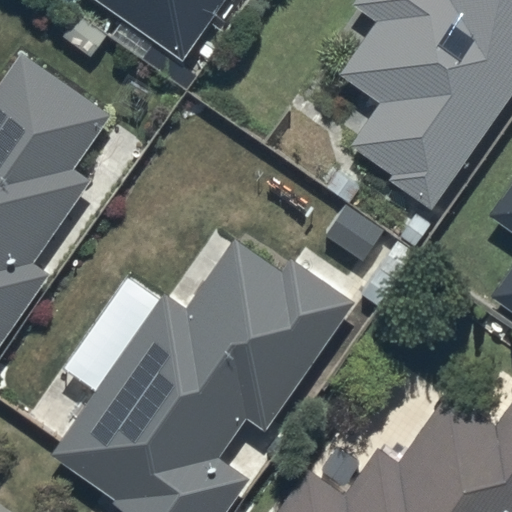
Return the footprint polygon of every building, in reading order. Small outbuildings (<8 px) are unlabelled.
[(93,0),(176,59),(218,0),(93,0)] [(511,0),(352,0),(348,5),(374,23),(339,74),(380,102),(349,146),(390,174),(385,182),(429,212),(511,90),(511,0)] [(107,115),(18,55),(0,81),(0,338),(42,276),(30,268),(86,185),(68,172),(107,115)] [(511,192),(497,214),(511,224),(511,273),(496,297),(511,307),(511,192)] [(233,241),(229,247),(185,313),(155,294),(47,456),(113,500),(109,506),(117,511),(219,511),(242,479),(217,463),(246,419),(263,431),(350,301),(289,261),(281,273),(233,241)] [(305,473),(301,478),(276,511),(511,511),(511,402),(493,429),(449,396),(400,464),(381,450),(368,469),(337,447),(314,479),(305,473)]
